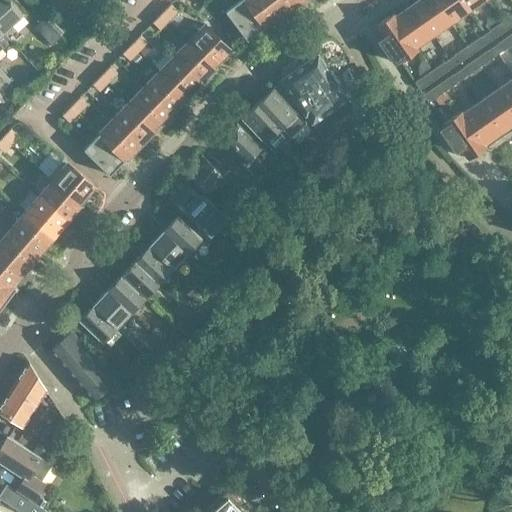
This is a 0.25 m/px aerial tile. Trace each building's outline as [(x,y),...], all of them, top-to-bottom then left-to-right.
[(10,0),(0,0),(0,28),(2,32),(22,14),(10,0)] [(265,27),(244,0),(239,0),(225,11),(247,40),(265,27)] [(244,0),(265,27),(282,14),(271,0),(244,0)] [(271,0),(282,14),(299,1),(298,0),(271,0)] [(410,1),(409,1),(432,35),(450,23),(434,0),(416,0),(412,3),(410,1)] [(434,0),(450,23),(468,10),(460,0),(434,0)] [(460,0),(468,10),(482,0),(460,0)] [(392,13),(391,14),(416,49),(417,49),(416,46),(432,35),(409,1),(401,7),(402,10),(394,15),(392,13)] [(160,14),(168,22),(175,14),(167,6),(160,14)] [(511,13),(501,21),(507,29),(511,25),(511,13)] [(168,22),(160,14),(152,22),(160,30),(168,22)] [(416,49),(391,14),(374,25),(382,37),(378,40),(393,62),(398,59),(399,61),(416,49)] [(51,42),(48,44),(50,47),(53,44),(53,45),(63,36),(62,34),(63,34),(51,21),(50,21),(46,17),(37,26),(51,42)] [(494,38),(507,29),(501,21),(489,30),(494,38)] [(190,40),(216,65),(231,50),(205,24),(190,40)] [(2,32),(0,28),(0,50),(8,43),(0,34),(2,32)] [(511,43),(511,36),(510,34),(498,42),(503,50),(511,43)] [(130,45),(137,53),(145,45),(137,37),(130,45)] [(466,46),(471,53),(484,45),(479,37),(466,46)] [(174,55),(201,81),(216,65),(190,40),(174,55)] [(137,53),(130,45),(122,53),(130,61),(137,53)] [(458,62),(471,53),(466,46),(453,55),(458,62)] [(493,57),(487,49),(475,58),(480,66),(493,57)] [(351,104),(346,97),(347,97),(335,80),(337,79),(331,71),(329,72),(317,53),(280,79),(304,113),(305,113),(308,117),(309,117),(323,137),(335,128),(331,123),(350,110),(351,104)] [(159,71),(185,97),(201,81),(174,55),(159,71)] [(475,58),(462,67),(467,75),(480,66),(475,58)] [(448,69),(443,62),(428,72),(434,79),(448,69)] [(14,81),(0,65),(0,84),(5,89),(7,87),(11,90),(16,85),(13,82),(14,81)] [(99,76),(107,84),(115,76),(107,68),(99,76)] [(144,87),(170,112),(185,97),(159,71),(144,87)] [(414,82),(419,89),(434,79),(428,72),(414,82)] [(442,92),(457,82),(452,74),(437,84),(442,92)] [(107,84),(99,76),(92,84),(100,92),(107,84)] [(511,77),(496,89),(511,111),(511,77)] [(423,94),(428,102),(442,92),(437,84),(423,94)] [(129,102),(155,128),(170,112),(144,87),(129,102)] [(272,87),(256,102),(290,136),(304,122),(294,112),(295,111),(272,87)] [(511,111),(496,89),(478,101),(502,135),(502,134),(501,131),(509,125),(511,128),(511,127),(511,111)] [(69,107),(77,115),(85,107),(77,99),(69,107)] [(460,110),(459,111),(484,147),(485,146),(483,144),(492,138),(493,140),(502,135),(478,101),(462,113),(460,110)] [(113,118),(140,143),(155,128),(129,102),(113,118)] [(271,153),(290,136),(256,102),(240,117),(263,140),(261,142),(271,153)] [(77,115),(69,107),(62,115),(70,123),(77,115)] [(484,147),(459,111),(442,123),(444,125),(439,129),(454,151),(459,147),(467,159),(467,158),(484,147)] [(98,133),(124,159),(140,143),(113,118),(98,133)] [(251,154),(258,161),(267,152),(260,145),(236,122),(220,138),(244,161),(251,154)] [(3,136),(11,143),(18,135),(10,128),(3,136)] [(124,159),(98,133),(83,149),(109,174),(124,159)] [(11,143),(3,136),(0,138),(0,147),(3,151),(11,143)] [(187,173),(206,191),(207,193),(214,186),(226,197),(235,188),(202,157),(187,173)] [(52,180),(80,204),(95,186),(63,158),(47,176),(52,180)] [(200,225),(202,224),(214,235),(232,217),(207,193),(206,191),(204,193),(184,176),(182,179),(167,193),(200,225)] [(38,196),(66,220),(80,204),(52,180),(38,196)] [(24,212),(52,236),(66,220),(38,196),(24,212)] [(11,228),(38,252),(52,236),(24,212),(11,228)] [(176,215),(162,230),(187,255),(202,240),(176,215)] [(0,240),(0,247),(24,268),(38,252),(11,228),(0,240)] [(162,230),(148,245),(173,269),(187,255),(162,230)] [(148,245),(134,259),(159,284),(173,269),(148,245)] [(24,268),(0,247),(0,275),(11,285),(24,268)] [(134,259),(120,274),(145,299),(159,284),(134,259)] [(228,276),(217,265),(211,272),(222,282),(228,276)] [(221,283),(210,273),(204,280),(215,290),(221,283)] [(120,274),(106,289),(131,313),(145,299),(120,274)] [(0,275),(0,305),(7,298),(2,294),(11,285),(0,275)] [(196,288),(190,294),(196,299),(202,292),(196,288)] [(106,289),(91,303),(117,328),(131,313),(106,289)] [(175,310),(186,320),(193,312),(182,302),(175,310)] [(117,328),(91,303),(77,318),(102,343),(117,328)] [(171,336),(160,326),(154,332),(164,342),(171,336)] [(54,345),(48,350),(90,399),(112,379),(70,331),(54,345)] [(155,352),(146,344),(141,349),(149,358),(155,352)] [(0,404),(0,411),(22,425),(41,394),(44,396),(46,392),(44,389),(45,389),(28,361),(0,404)] [(7,435),(0,445),(0,461),(24,477),(16,489),(44,506),(51,495),(41,488),(44,483),(40,480),(50,464),(40,457),(7,435)] [(0,498),(22,511),(49,511),(7,484),(0,494),(0,498)] [(248,511),(246,509),(251,504),(232,484),(206,507),(210,511),(248,511)]
